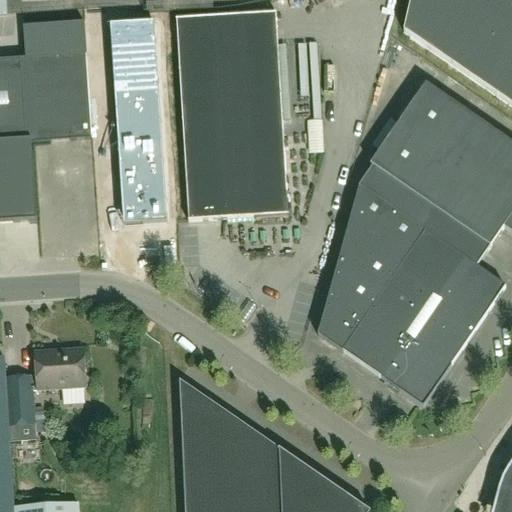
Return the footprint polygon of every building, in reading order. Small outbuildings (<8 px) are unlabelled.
[(511,0),(411,0),(404,33),(511,108),(511,0)] [(277,15),(176,21),(189,223),(255,219),(256,222),(289,220),(289,217),(277,15)] [(155,27),(111,30),(124,230),(168,227),(155,27)] [(382,53),(374,76),(383,79),(391,56),(382,53)] [(87,56),(26,60),(32,145),(33,145),(92,141),(87,56)] [(26,60),(0,61),(0,225),(38,222),(33,145),(32,145),(26,60)] [(383,82),(379,91),(397,100),(401,91),(383,82)] [(402,128),(511,204),(511,144),(433,90),(402,128)] [(317,120),(302,121),(304,154),(319,153),(317,120)] [(511,204),(402,128),(371,166),(372,167),(491,249),(504,229),(511,234),(511,204)] [(491,249),(372,167),(359,187),(426,234),(477,269),(491,249)] [(343,353),(426,234),(359,187),(318,337),(343,355),(344,354),(343,353)] [(477,269),(426,234),(343,353),(344,354),(383,380),(382,381),(424,410),(452,368),(506,289),(477,269)] [(0,511),(78,511),(78,506),(13,510),(8,429),(35,427),(36,435),(47,434),(46,413),(36,414),(34,393),(37,393),(38,392),(86,390),(84,352),(63,353),(64,356),(36,358),(37,378),(32,378),(32,379),(4,381),(3,360),(0,359),(0,511)] [(367,511),(180,383),(185,511),(367,511)] [(511,511),(511,479),(510,483),(507,493),(504,502),(503,502),(500,511),(511,511)]
